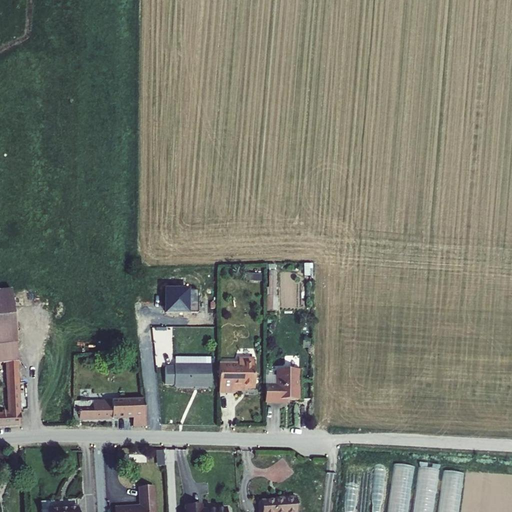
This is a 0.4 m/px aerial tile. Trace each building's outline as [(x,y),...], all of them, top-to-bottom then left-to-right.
[(264,267),(264,308),(277,308),(278,267),(264,267)] [(0,363),(2,364),(5,364),(15,362),(13,344),(10,294),(0,294),(0,363)] [(167,357),(166,364),(206,365),(206,357),(167,357)] [(218,363),(218,393),(234,393),(234,388),(254,388),(254,363),(253,363),(253,358),(238,358),(238,363),(218,363)] [(166,385),(166,387),(189,388),(190,384),(196,384),(196,389),(205,389),(206,365),(166,364),(166,366),(158,366),(157,385),(166,385)] [(0,425),(19,425),(15,366),(5,367),(8,411),(2,412),(2,414),(0,414),(0,425)] [(263,385),(263,401),(280,402),(280,399),(297,399),(297,369),(275,369),(275,385),(263,385)] [(145,400),(145,415),(154,415),(154,397),(145,397),(145,400)] [(75,403),(74,426),(79,426),(79,425),(79,420),(132,418),(131,400),(75,403)] [(132,425),(132,426),(145,425),(145,415),(145,400),(144,400),(131,400),(132,418),(132,425)] [(458,511),(463,471),(443,468),(438,511),(433,511),(439,468),(417,465),(394,462),(387,511),(458,511)] [(128,511),(154,511),(153,491),(138,492),(139,511),(133,511),(128,511)] [(75,511),(75,502),(43,504),(43,511),(75,511)] [(262,505),(262,511),(296,511),(296,502),(282,502),(281,504),(262,505)]
